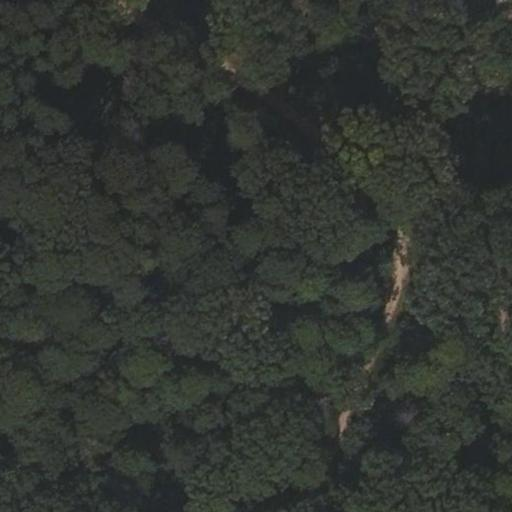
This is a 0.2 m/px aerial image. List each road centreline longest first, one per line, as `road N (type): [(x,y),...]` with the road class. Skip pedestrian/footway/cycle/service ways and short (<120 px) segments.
road 1 (track): [(370,188),(396,229),(397,317),(334,429),(314,483),(315,511)]
road 2 (track): [(90,0),(293,127),(370,188)]
